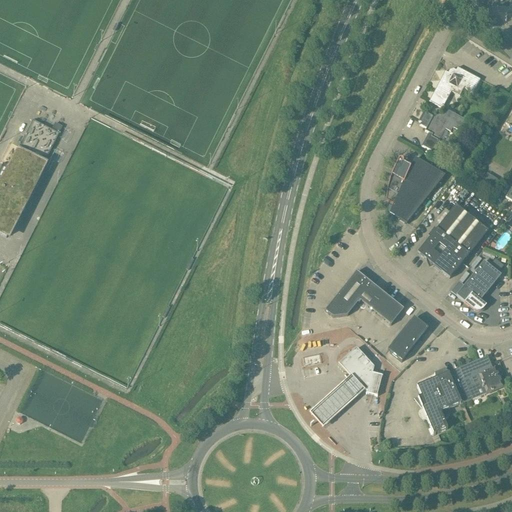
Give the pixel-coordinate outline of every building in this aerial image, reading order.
[(445,72),(429,102),(442,109),(451,93),(459,97),(464,89),(473,94),(480,80),(457,68),(456,71),(453,69),(449,71),(448,73),(445,72)] [(429,134),(422,147),(434,153),(440,142),(439,142),(439,140),(440,141),(446,130),(450,133),(452,128),(460,132),(466,121),(445,110),(442,116),(434,118),(426,114),(422,115),(418,122),(421,124),(419,126),(426,130),(425,132),(429,134)] [(0,235),(6,238),(20,212),(22,207),(59,134),(51,130),(32,121),(0,184),(0,235)] [(55,124),(51,130),(59,134),(62,127),(55,124)] [(387,190),(386,201),(393,205),(389,214),(407,225),(445,177),(415,159),(410,168),(403,164),(403,163),(403,162),(403,161),(402,161),(402,160),(401,160),(400,160),(399,160),(399,161),(398,161),(395,167),(393,170),(390,179),(387,190)] [(456,206),(417,254),(450,280),(488,232),(456,206)] [(484,262),(464,287),(456,296),(464,303),(464,304),(469,308),(473,311),(475,312),(477,312),(480,312),(482,311),(483,309),(486,306),(482,303),(480,302),(501,276),(484,262)] [(356,272),(331,304),(325,312),(333,318),(347,317),(357,303),(359,304),(361,302),(390,326),(403,310),(356,272)] [(413,318),(389,348),(387,351),(401,362),(428,330),(413,318)] [(338,365),(339,365),(350,377),(359,386),(358,387),(359,388),(360,387),(359,386),(361,385),(367,392),(366,393),(366,394),(367,395),(367,394),(376,396),(376,397),(377,397),(377,396),(381,377),(382,377),(382,376),(381,376),(381,377),(373,374),(372,373),(374,367),(356,349),(339,364),(338,365)] [(422,408),(433,435),(448,429),(444,420),(448,418),(450,414),(448,410),(461,404),(461,405),(504,387),(498,373),(496,374),(494,369),(492,369),(487,357),(449,373),(445,369),(435,373),(435,379),(417,386),(425,406),(422,408)] [(362,393),(349,378),(328,397),(309,415),(323,430),(342,412),(362,393)] [(511,406),(511,401),(510,397),(502,401),(505,409),(511,406)]
